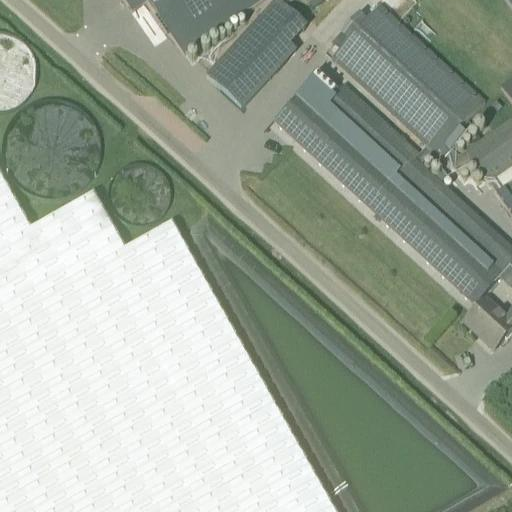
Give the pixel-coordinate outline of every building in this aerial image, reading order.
[(121,0),(132,16),(147,6),(183,58),(265,0),(121,0)] [(318,76),(273,124),(275,126),(276,126),(289,138),(362,205),(376,218),(374,220),(377,223),(379,221),(470,304),(468,306),(472,309),(473,307),(474,308),(511,266),(511,253),(420,169),(434,154),(454,173),(469,162),(487,187),(489,186),(511,219),(511,0),(504,0),(511,11),(511,79),(499,89),(511,107),(511,121),(493,135),(464,155),(465,156),(459,160),(453,153),(466,138),(460,133),(475,116),(486,105),(380,8),(332,61),(427,149),(414,164),(318,76)] [(277,0),(284,10),(297,0),(277,0)] [(204,80),(240,112),(294,53),(259,20),(204,80)] [(0,139),(0,143),(45,201),(104,155),(57,95),(0,139)] [(138,219),(169,198),(147,166),(130,177),(138,189),(124,199),(138,219)] [(0,184),(0,511),(331,511),(177,238),(171,226),(123,253),(91,197),(28,233),(0,184)] [(493,355),(504,342),(506,344),(511,338),(511,313),(508,319),(500,312),(497,315),(485,304),(464,327),(493,355)]
